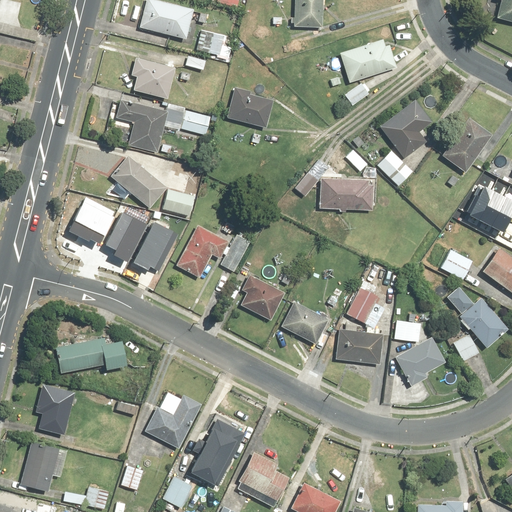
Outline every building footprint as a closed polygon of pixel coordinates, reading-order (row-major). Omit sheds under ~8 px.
[(143,0),(136,29),(149,32),(147,40),(160,43),(162,36),(183,41),(191,10),(150,0),(143,0)] [(287,15),(290,15),(290,27),(319,28),(320,0),(291,0),(291,8),(287,7),(287,15)] [(511,24),(511,0),(495,0),(497,0),(492,20),(511,24)] [(195,13),(194,23),(207,24),(208,14),(195,13)] [(271,15),(270,25),(281,26),(282,16),(271,15)] [(224,34),(211,31),(205,53),(218,57),(224,34)] [(379,40),(336,54),(347,86),(394,70),(386,46),(382,48),(379,40)] [(185,56),(182,66),(200,71),(203,62),(185,56)] [(172,68),(133,59),(128,76),(134,78),(131,92),(164,100),(172,68)] [(341,96),(350,108),(367,95),(358,84),(341,96)] [(246,92),(232,88),(224,119),(263,130),(271,102),(246,95),(246,92)] [(182,110),(167,106),(166,111),(119,100),(115,120),(130,124),(125,146),(156,153),(162,127),(177,131),(182,110)] [(412,101),(375,128),(400,161),(424,143),(417,133),(429,124),(412,101)] [(208,117),(183,111),(179,130),(203,136),(208,117)] [(438,158),(462,176),(490,136),(466,118),(438,158)] [(261,135),(248,133),(246,144),(259,146),(261,135)] [(208,155),(219,157),(217,167),(227,169),(229,160),(232,150),(221,148),(224,139),(213,136),(208,155)] [(389,151),(373,166),(396,188),(411,173),(389,151)] [(124,155),(106,177),(146,210),(164,189),(124,155)] [(258,157),(247,155),(246,166),(256,167),(258,157)] [(317,179),(316,210),(369,212),(371,181),(317,179)] [(511,200),(484,186),(469,213),(505,232),(511,217),(511,200)] [(165,190),(160,210),(186,218),(192,197),(165,190)] [(86,197),(68,231),(89,242),(90,239),(99,244),(116,213),(86,197)] [(124,214),(107,245),(117,250),(114,256),(127,263),(146,225),(124,214)] [(152,219),(132,260),(157,272),(177,232),(152,219)] [(216,235),(230,243),(233,237),(228,234),(232,225),(224,221),(216,235)] [(217,260),(227,242),(194,225),(173,267),(196,279),(208,255),(217,260)] [(233,237),(230,243),(217,266),(231,274),(249,241),(236,234),(234,237),(233,237)] [(448,249),(438,269),(461,281),(471,261),(448,249)] [(511,261),(511,262),(495,250),(479,272),(511,294),(511,261)] [(282,293),(247,276),(239,291),(244,293),(237,307),(268,323),(282,293)] [(375,288),(360,281),(343,315),(371,329),(382,308),(373,304),(377,297),(371,294),(375,288)] [(444,299),(458,315),(455,318),(482,351),(505,331),(478,299),(471,305),(457,288),(444,299)] [(291,301),(277,328),(312,346),(326,320),(291,301)] [(394,322),(392,340),(416,343),(418,324),(394,322)] [(477,353),(461,328),(446,338),(461,363),(477,353)] [(364,329),(364,333),(335,331),(332,361),(378,366),(381,335),(375,335),(376,330),(364,329)] [(392,358),(408,388),(425,378),(422,374),(443,363),(429,337),(392,358)] [(100,339),(52,348),(57,375),(99,367),(100,372),(121,368),(116,343),(102,346),(100,339)] [(61,436),(72,394),(39,385),(32,413),(40,416),(36,430),(61,436)] [(156,406),(142,432),(176,450),(199,407),(179,396),(170,414),(156,406)] [(217,417),(189,470),(217,484),(244,431),(217,417)] [(57,478),(64,452),(27,443),(16,487),(44,494),(49,476),(57,478)] [(251,453),(236,482),(274,503),(287,480),(273,472),(276,466),(251,453)] [(135,492),(142,471),(125,466),(118,487),(135,492)] [(511,471),(501,480),(511,494),(511,471)] [(190,485),(172,476),(159,501),(178,510),(190,485)] [(301,484),(288,509),(293,511),(332,511),(337,502),(301,484)] [(59,490),(56,501),(102,511),(107,490),(85,485),(83,495),(59,490)] [(122,511),(125,503),(115,500),(111,511),(122,511)] [(414,505),(413,511),(459,511),(459,503),(442,502),(441,506),(414,505)] [(36,503),(33,511),(56,511),(57,507),(36,503)]
